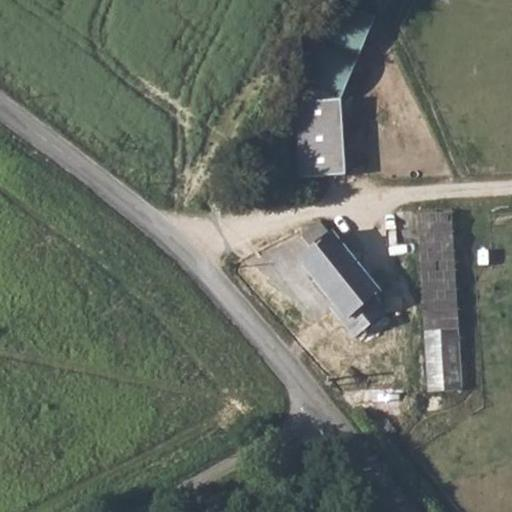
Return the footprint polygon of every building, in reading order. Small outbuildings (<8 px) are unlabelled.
[(339,0),(338,0),(304,82),(341,97),(375,15),(339,0)] [(340,100),(295,102),(299,177),(344,174),(340,100)] [(320,221),(302,236),(311,248),(330,234),(320,221)] [(301,260),(337,306),(349,320),(376,298),(382,294),(334,234),(301,260)] [(349,320),(337,306),(332,311),(355,339),(388,313),(376,298),(349,320)] [(425,332),(424,332),(428,393),(461,391),(461,387),(458,330),(425,332)]
